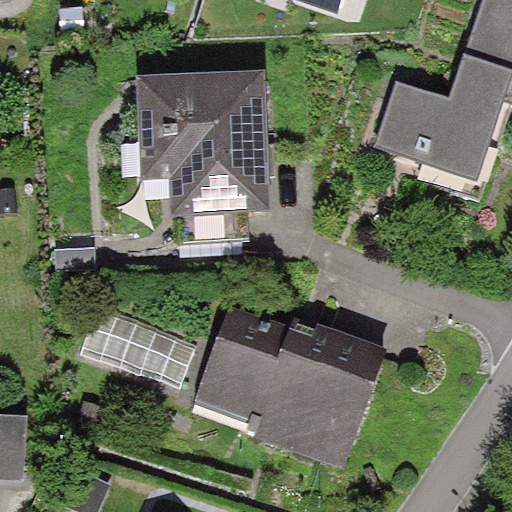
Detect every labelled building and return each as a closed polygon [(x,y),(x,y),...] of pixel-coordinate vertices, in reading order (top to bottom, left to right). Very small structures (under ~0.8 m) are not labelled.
[(291,0),(339,15),(343,0),(291,0)] [(511,0),(481,0),(450,99),(400,84),(379,151),(482,183),(506,107),(511,108),(511,0)] [(265,76),(142,80),(145,185),(170,184),(171,224),(270,221),(265,76)] [(228,307),(192,404),(257,428),(254,436),(349,471),(392,354),(299,319),(294,331),(228,307)] [(0,477),(20,478),(23,423),(0,422),(0,477)] [(82,472),(65,509),(71,511),(101,511),(114,486),(82,472)]
